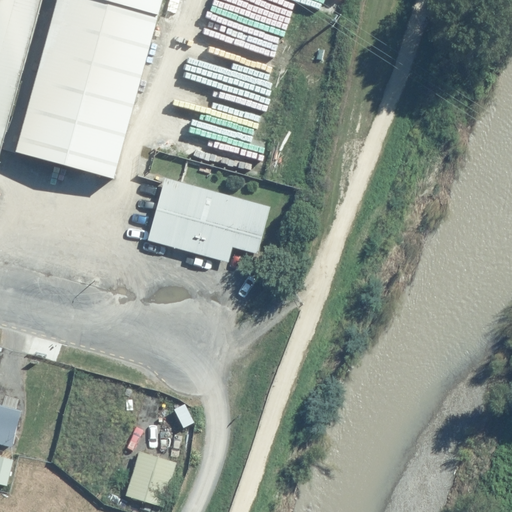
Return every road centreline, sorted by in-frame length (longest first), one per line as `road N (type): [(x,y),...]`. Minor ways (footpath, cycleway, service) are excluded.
road 1 (unclassified): [(411,0),(325,298),(290,329),(237,352),(193,349)]
road 2 (residential): [(193,349),(0,296)]
